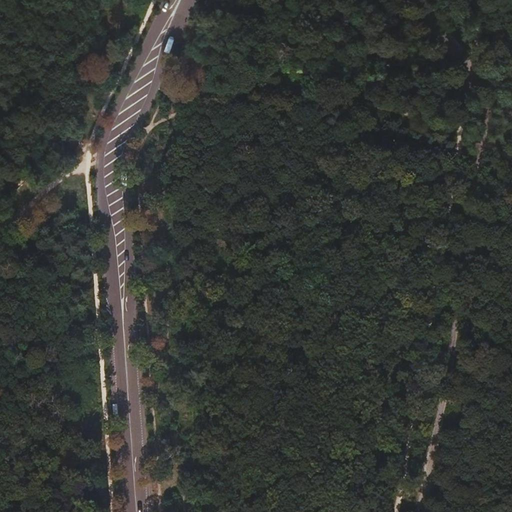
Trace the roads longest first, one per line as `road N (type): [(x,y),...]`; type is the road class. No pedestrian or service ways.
road 1 (track): [(0,232),(51,187),(205,93),(303,93),(369,106),(511,159)]
road 2 (secondary): [(134,511),(110,167),(179,0)]
road 3 (track): [(485,0),(396,511)]
road 4 (unknown): [(421,511),(509,0)]
road 5 (track): [(87,166),(73,0)]
